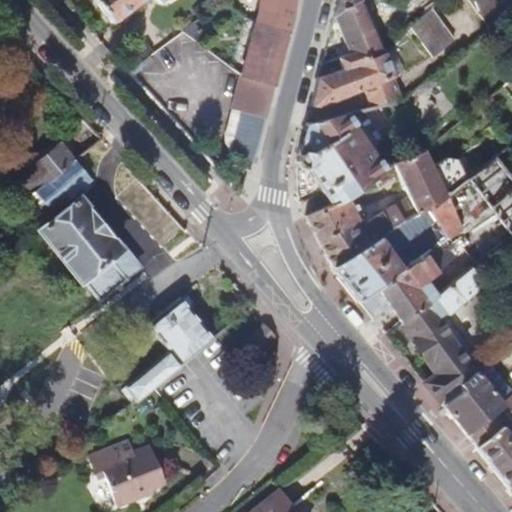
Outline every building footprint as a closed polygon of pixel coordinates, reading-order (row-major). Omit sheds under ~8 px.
[(94,0),(112,23),(142,0),(94,0)] [(294,0),(260,0),(259,9),(256,23),(242,76),(225,135),(234,137),(230,154),(238,157),(254,161),(254,158),(265,120),(293,19),(294,0)] [(338,0),(334,17),(348,54),(343,56),(346,68),(386,55),(365,0),(338,0)] [(467,0),(490,29),(511,11),(511,8),(505,0),(467,0)] [(454,40),(430,8),(408,25),(432,58),(454,40)] [(386,55),(393,76),(402,73),(392,46),(386,55)] [(317,79),(310,106),(316,107),(363,91),(369,108),(376,106),(402,100),(394,79),(393,76),(386,55),(346,68),(318,77),(317,79)] [(144,67),(150,63),(147,58),(127,72),(130,76),(144,67)] [(383,141),(376,106),(369,108),(306,122),(295,159),(296,193),(298,198),(318,188),(322,193),(328,204),(346,195),(350,193),(365,182),(368,180),(375,175),(371,169),(366,145),(383,141)] [(304,215),(331,267),(436,197),(465,178),(469,175),(453,152),(432,166),(418,145),(385,168),(392,175),(407,191),(381,209),(364,222),(350,193),(346,195),(328,204),(304,215)] [(511,237),(511,179),(495,158),(469,175),(465,178),(511,238),(511,237)] [(74,160),(19,204),(40,229),(38,231),(80,282),(82,281),(99,302),(126,279),(109,259),(120,249),(79,198),(73,202),(72,200),(69,203),(71,204),(65,209),(61,203),(65,199),(57,190),(64,184),(72,194),(74,193),(90,179),(74,160)] [(392,175),(385,168),(375,175),(368,180),(374,188),(392,175)] [(79,198),(74,193),(72,194),(64,184),(57,190),(65,199),(61,203),(65,209),(71,204),(69,203),(72,200),(73,202),(79,198)] [(436,197),(331,267),(358,302),(452,234),(454,232),(436,197)] [(80,282),(38,231),(28,239),(70,291),(80,282)] [(452,234),(358,302),(372,318),(389,306),(401,324),(434,298),(423,282),(444,266),(455,258),(456,253),(455,251),(461,246),(452,234)] [(137,270),(120,249),(109,259),(126,279),(137,270)] [(482,287),(469,271),(434,298),(401,324),(436,374),(423,383),(438,401),(439,400),(464,381),(479,370),(483,367),(447,319),(482,287)] [(146,324),(176,301),(171,293),(141,318),(146,324)] [(191,302),(186,296),(182,300),(187,306),(191,302)] [(155,387),(214,340),(187,306),(182,300),(180,297),(176,301),(146,324),(152,331),(168,352),(124,388),(136,402),(155,387)] [(152,331),(146,324),(143,327),(148,334),(152,331)] [(274,337),(263,325),(254,333),(265,345),(274,337)] [(251,358),(265,345),(254,333),(240,345),(251,358)] [(465,435),(491,415),(501,407),(506,403),(479,370),(464,381),(439,400),(442,405),(465,435)] [(511,398),(506,403),(501,407),(510,419),(511,419),(511,398)] [(475,447),(508,489),(511,485),(511,440),(491,415),(465,435),(475,447)] [(163,483),(149,446),(128,454),(124,444),(87,458),(93,475),(97,473),(99,477),(111,508),(131,501),(129,496),(143,491),(163,483)] [(93,475),(87,458),(83,460),(91,480),(99,477),(97,473),(93,475)] [(131,501),(145,495),(143,491),(129,496),(131,501)] [(277,492),(252,511),(305,511),(297,501),(289,507),(277,492)]
